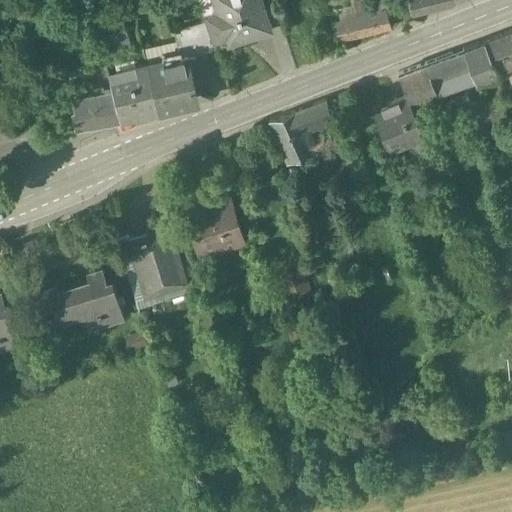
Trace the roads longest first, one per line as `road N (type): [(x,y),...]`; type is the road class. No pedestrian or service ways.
road 1 (secondary): [(511,10),(58,190)]
road 2 (track): [(288,511),(511,463)]
